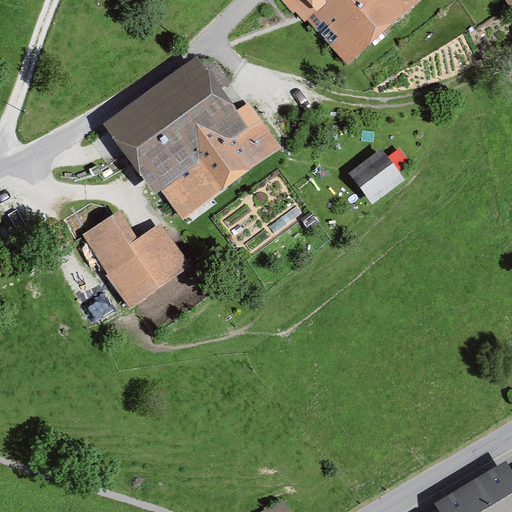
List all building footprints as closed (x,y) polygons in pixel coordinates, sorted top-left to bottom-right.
[(399,14),(400,15),(416,0),(283,0),(293,11),(306,0),(309,0),(328,22),(324,26),(330,33),(325,38),(343,59),(375,32),(376,33),(399,14)] [(133,147),(179,212),(274,143),(256,118),(235,133),(207,94),(226,81),(213,63),(199,66),(92,143),(108,165),(133,147)] [(400,180),(382,154),(358,172),(377,197),(400,180)] [(132,308),(183,271),(161,240),(136,258),(111,219),(86,235),(111,276),(109,277),(132,308)] [(511,511),(511,469),(443,511),(511,511)] [(288,511),(282,501),(263,511),(288,511)]
